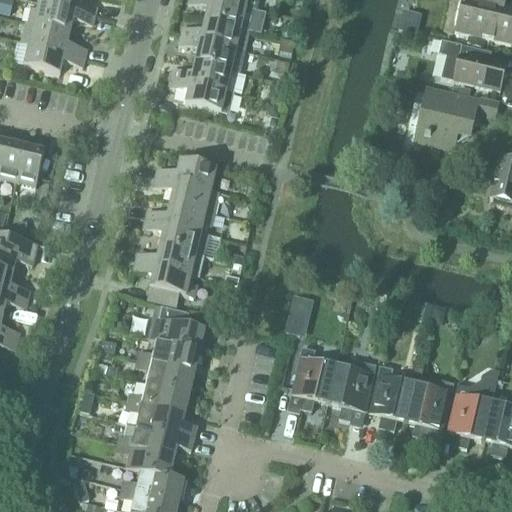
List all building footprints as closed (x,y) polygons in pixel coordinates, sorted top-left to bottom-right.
[(39,0),(40,0),(38,7),(94,21),(96,12),(76,7),(77,0),(39,0)] [(204,26),(250,36),(255,15),(194,0),(188,0),(187,8),(207,13),(204,26)] [(258,0),(194,0),(255,15),(258,0)] [(510,50),(511,43),(511,12),(503,11),(505,0),(463,0),(454,36),(467,39),(465,48),(483,52),(485,44),(510,50)] [(29,28),(69,37),(72,26),(91,31),(94,21),(38,7),(36,15),(32,14),(29,28)] [(400,30),(418,35),(423,16),(405,11),(400,30)] [(179,41),(245,57),(250,36),(204,26),(201,36),(181,32),(179,41)] [(21,48),(28,50),(83,63),(86,54),(66,49),(69,37),(29,28),(28,29),(25,28),(21,48)] [(245,57),(179,41),(177,50),(197,55),(194,67),(230,76),(240,79),(245,57)] [(443,83),(452,85),(499,96),(504,73),(483,68),(486,56),(442,46),(438,59),(448,61),(443,83)] [(23,72),(59,80),(61,68),(81,73),(83,63),(28,50),(23,72)] [(225,97),(230,76),(194,67),(192,78),(172,74),(169,83),(225,97)] [(233,99),(225,97),(169,83),(167,92),(187,97),(184,109),(225,119),(229,118),(233,99)] [(385,84),(384,93),(396,95),(397,87),(385,84)] [(459,91),(457,99),(468,102),(469,94),(459,91)] [(414,107),(409,127),(419,130),(417,139),(436,143),(434,151),(447,154),(468,141),(473,118),(493,123),(496,108),(468,102),(457,99),(428,92),(424,110),(414,107)] [(0,183),(17,187),(25,152),(6,148),(0,174),(0,183)] [(35,192),(44,156),(25,152),(17,187),(35,192)] [(511,167),(498,164),(488,203),(511,209),(511,167)] [(154,183),(209,196),(215,174),(179,166),(176,178),(156,173),(154,183)] [(169,209),(212,220),(218,198),(209,196),(154,183),(152,192),(172,197),(169,209)] [(144,225),(200,238),(201,230),(209,232),(212,220),(169,209),(166,220),(147,215),(144,225)] [(206,245),(198,243),(200,238),(144,225),(142,234),(162,239),(159,251),(203,261),(206,245)] [(15,238),(24,240),(26,228),(17,226),(15,238)] [(36,249),(0,240),(0,276),(12,279),(15,267),(31,271),(36,249)] [(203,261),(159,251),(156,262),(137,257),(135,266),(190,279),(192,272),(200,274),(203,261)] [(190,279),(135,266),(132,276),(152,281),(146,305),(175,312),(178,300),(192,304),(196,290),(188,288),(190,279)] [(0,298),(26,305),(29,295),(9,290),(12,279),(0,276),(0,298)] [(0,320),(2,321),(4,309),(24,314),(26,305),(0,298),(0,320)] [(421,306),(417,324),(427,327),(432,309),(421,306)] [(198,357),(204,334),(185,330),(188,318),(154,310),(147,343),(155,345),(155,346),(198,357)] [(0,342),(17,346),(19,337),(0,332),(0,327),(2,321),(0,320),(0,342)] [(288,321),(285,337),(299,340),(303,324),(288,321)] [(0,352),(14,356),(17,346),(0,342),(0,352)] [(198,357),(155,346),(152,359),(138,356),(136,364),(193,378),(198,357)] [(327,409),(335,371),(311,365),(313,356),(301,353),(291,396),(303,398),(300,414),(310,417),(313,406),(327,409)] [(145,388),(188,399),(193,378),(136,364),(134,372),(148,375),(145,388)] [(335,371),(327,409),(341,412),(338,424),(348,426),(352,410),(364,413),(374,370),(362,367),(360,376),(335,371)] [(405,427),(413,389),(389,384),(391,374),(379,372),(369,413),(381,416),(377,433),(388,436),(391,424),(405,427)] [(410,441),(415,442),(426,444),(430,428),(442,431),(452,389),(439,386),(437,395),(413,389),(405,427),(413,429),(410,441)] [(149,411),(183,419),(188,399),(145,388),(142,401),(129,398),(127,406),(149,411)] [(482,446),(491,408),(467,402),(469,393),(456,390),(447,432),(458,434),(455,451),(465,453),(468,442),(482,446)] [(149,411),(127,406),(125,415),(138,418),(135,431),(192,444),(195,431),(181,428),(183,419),(149,411)] [(511,412),(491,408),(482,446),(496,449),(493,461),(504,463),(508,447),(511,447),(511,412)] [(116,449),(173,462),(176,452),(189,455),(192,444),(135,431),(132,443),(119,439),(116,449)] [(173,462),(116,449),(115,456),(129,459),(125,472),(139,475),(169,482),(173,462)] [(120,494),(177,508),(182,486),(169,482),(139,475),(136,488),(122,485),(120,494)] [(130,511),(176,511),(177,508),(120,494),(118,502),(132,505),(130,511)]
